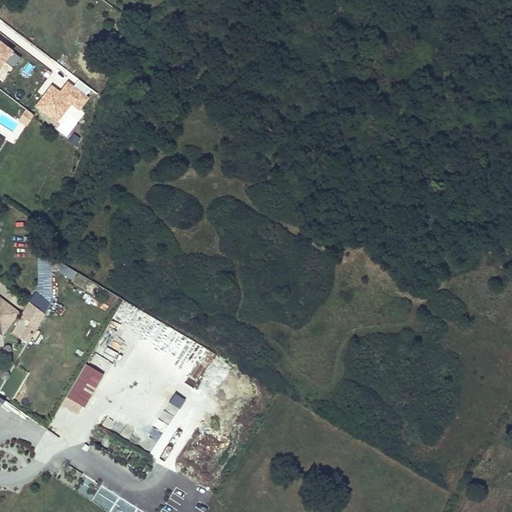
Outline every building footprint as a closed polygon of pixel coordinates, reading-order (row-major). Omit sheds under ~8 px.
[(20,58),(0,43),(0,66),(3,62),(12,69),(20,58)] [(89,90),(77,81),(71,88),(66,84),(58,94),(50,87),(35,106),(56,121),(69,102),(78,108),(85,98),(84,96),(89,90)] [(31,116),(23,109),(16,120),(26,126),(31,116)] [(58,273),(72,280),(76,273),(62,266),(58,273)] [(0,333),(16,312),(0,299),(0,333)] [(80,416),(103,375),(84,365),(62,405),(80,416)]
